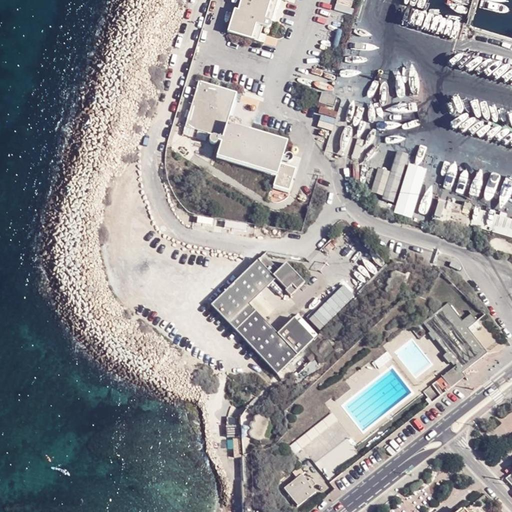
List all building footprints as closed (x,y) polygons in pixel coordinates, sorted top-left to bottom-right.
[(269,21),(275,22),(281,0),(282,0),(284,1),(288,2),(288,0),(240,0),(237,11),(234,10),(227,32),(251,40),(255,25),(262,27),(265,27),(267,28),(269,27),(270,25),(270,24),(270,23),(270,22),(269,21)] [(282,0),(281,0),(275,22),(278,23),(284,1),(282,0)] [(260,34),(262,27),(255,25),(251,40),(258,41),(260,34)] [(266,36),(260,34),(258,41),(263,44),(266,36)] [(230,116),(237,94),(237,93),(200,82),(187,127),(223,138),(227,124),(230,116)] [(333,108),(336,97),(331,96),(319,92),(315,103),(333,108)] [(242,96),(237,94),(230,116),(232,116),(237,102),(240,103),(242,96)] [(321,114),(319,127),(333,130),(336,117),(321,114)] [(227,124),(223,138),(217,157),(276,175),(280,164),(286,142),(227,124)] [(280,164),(276,175),(273,186),(289,190),(296,169),(280,164)] [(414,219),(427,169),(408,164),(394,213),(414,219)] [(433,221),(465,229),(468,217),(471,205),(464,203),(463,208),(438,202),(433,221)] [(470,224),(511,237),(511,220),(475,209),(470,224)] [(466,239),(511,253),(511,243),(469,230),(466,239)] [(277,334),(250,306),(276,280),(286,291),(285,292),(291,297),(305,284),(286,264),(279,271),(266,255),(259,262),(257,260),(211,304),(261,357),(278,375),(314,340),(294,319),(277,334)] [(400,299),(409,275),(407,275),(405,276),(397,273),(394,272),(392,273),(390,276),(391,278),(393,280),(392,280),(389,281),(388,283),(388,285),(390,287),(388,287),(386,289),(386,292),(388,294),(400,299)] [(468,329),(477,322),(471,315),(462,322),(448,304),(423,323),(457,367),(462,373),(488,354),(474,336),(468,329)] [(316,359),(317,361),(326,364),(336,344),(333,344),(326,341),(323,341),(321,341),(319,344),(320,347),(322,348),(321,348),(319,349),(317,351),(318,353),(320,355),(319,355),(317,356),(316,359)] [(462,373),(457,367),(442,378),(451,388),(465,377),(462,373)] [(265,441),(271,419),(259,415),(256,416),(254,417),(252,419),(253,422),(250,423),(248,426),(250,429),(251,430),(248,432),(248,434),(251,439),(259,441),(259,443),(260,444),(263,444),(265,441)] [(225,437),(238,436),(237,426),(224,426),(225,437)] [(239,442),(231,443),(231,458),(240,457),(239,442)] [(303,477),(286,492),(300,509),(318,495),(303,477)]
